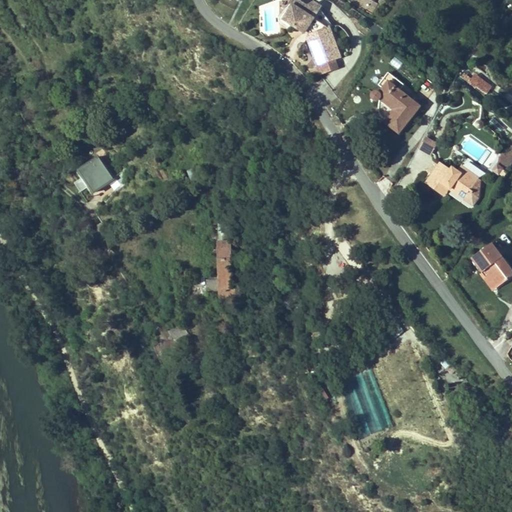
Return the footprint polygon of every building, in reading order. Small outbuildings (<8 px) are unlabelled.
[(316,2),(308,7),(296,0),(284,20),(304,33),(305,32),(306,31),(311,34),(323,65),(341,58),(336,46),(333,47),(331,44),(335,42),(332,34),(328,35),(328,34),(331,31),(329,27),(327,27),(314,19),(320,8),(316,2)] [(367,9),(371,0),(370,0),(358,0),(356,4),(367,9)] [(373,13),(378,4),(371,0),(367,9),(373,13)] [(332,26),(320,8),(314,19),(327,27),(329,27),(332,26)] [(323,65),(311,34),(306,31),(305,32),(318,67),(323,65)] [(485,93),(490,87),(477,76),(472,83),(485,93)] [(421,103),(389,77),(380,89),(377,88),(374,88),(373,89),(372,91),(372,94),(372,95),(374,97),(376,98),(379,97),(381,96),(394,106),(384,119),(400,131),(421,103)] [(434,141),(425,136),(419,146),(428,151),(434,141)] [(511,148),(500,167),(503,169),(508,172),(511,164),(511,148)] [(94,193),(114,180),(99,157),(79,171),(83,178),(74,183),(81,193),(90,187),(94,193)] [(479,178),(462,166),(458,172),(452,168),(450,170),(440,163),(438,166),(433,174),(427,183),(440,193),(445,186),(449,189),(464,199),(470,192),(478,198),(480,180),(479,179),(479,178)] [(428,171),(433,174),(438,166),(434,163),(428,171)] [(493,171),(498,174),(503,169),(500,167),(497,165),(493,171)] [(188,173),(191,180),(198,177),(195,170),(188,173)] [(445,186),(440,193),(444,195),(449,189),(445,186)] [(98,226),(104,235),(108,233),(103,223),(98,226)] [(220,294),(220,300),(235,299),(234,273),(231,273),(230,225),(219,225),(220,279),(220,294)] [(498,288),(511,277),(511,270),(492,243),(472,258),(483,273),(486,271),(498,288)] [(493,291),(498,288),(486,271),(483,273),(481,275),(493,291)] [(207,295),(220,294),(220,279),(206,280),(207,295)] [(190,336),(182,323),(169,331),(168,331),(179,343),(190,336)] [(488,399),(473,383),(469,386),(485,402),(488,399)] [(485,402),(469,386),(459,397),(475,413),(485,402)]
